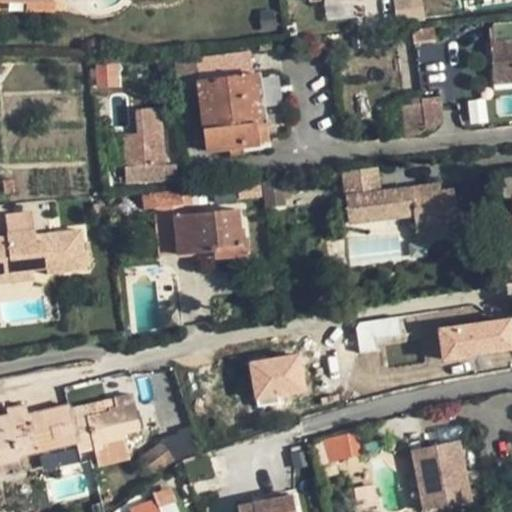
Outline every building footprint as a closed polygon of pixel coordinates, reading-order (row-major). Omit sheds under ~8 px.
[(7,0),(8,1),(7,9),(25,9),(25,2),(25,0),(7,0)] [(433,27),(411,30),(413,44),(434,42),(433,27)] [(511,83),(511,39),(490,41),(494,85),(511,83)] [(198,87),(206,152),(263,144),(254,74),(253,74),(250,53),(175,63),(177,76),(166,77),(169,95),(180,93),(180,89),(198,87)] [(119,62),(94,64),(97,88),(121,85),(119,62)] [(406,138),(426,136),(422,104),(402,106),(406,138)] [(163,132),(122,135),(125,184),(177,181),(176,165),(165,165),(163,132)] [(433,235),(459,231),(453,190),(443,191),(432,193),(431,185),(381,192),(378,167),(342,172),(349,223),(414,215),(415,226),(431,224),(433,235)] [(263,182),(266,208),(286,206),(283,180),(263,182)] [(441,184),(431,185),(432,193),(443,191),(441,184)] [(193,214),(190,189),(141,194),(143,209),(154,208),(172,206),(177,254),(214,251),(214,247),(241,244),(241,238),(238,210),(193,214)] [(95,217),(105,216),(103,203),(93,205),(95,217)] [(159,256),(177,254),(172,206),(154,208),(159,256)] [(6,237),(0,237),(0,274),(34,272),(84,268),(82,232),(33,236),(31,213),(4,215),(6,237)] [(431,224),(415,226),(417,237),(433,235),(431,224)] [(214,247),(214,251),(215,258),(242,255),(241,244),(214,247)] [(34,272),(0,274),(0,289),(35,286),(34,272)] [(442,362),(511,350),(511,318),(511,315),(436,328),(442,362)] [(359,346),(403,342),(401,317),(356,321),(359,346)] [(255,403),(307,394),(300,352),(248,361),(255,403)] [(111,398),(114,398),(133,394),(138,393),(133,374),(107,380),(111,398)] [(110,411),(86,416),(94,450),(126,443),(125,434),(141,430),(133,394),(114,398),(116,407),(109,408),(110,411)] [(0,465),(20,461),(19,457),(37,453),(29,414),(26,404),(6,409),(8,415),(0,416),(0,465)] [(29,414),(37,453),(77,444),(79,453),(94,450),(86,416),(72,420),(68,405),(29,414)] [(365,455),(361,432),(340,435),(344,459),(365,455)] [(326,462),(344,459),(340,435),(323,439),(326,462)] [(161,442),(174,460),(182,454),(169,437),(161,442)] [(410,451),(422,511),(424,511),(472,502),(460,441),(410,451)] [(161,442),(140,457),(153,476),(174,460),(161,442)] [(126,443),(94,450),(97,462),(129,455),(126,443)] [(302,472),(313,470),(310,456),(299,458),(302,472)] [(187,464),(193,483),(214,476),(208,458),(187,464)] [(154,499),(158,508),(174,502),(169,488),(152,494),(154,499)] [(297,511),(294,492),(237,502),(239,511),(297,511)] [(158,511),(154,499),(130,508),(131,511),(158,511)] [(158,508),(159,511),(178,511),(174,502),(158,508)]
